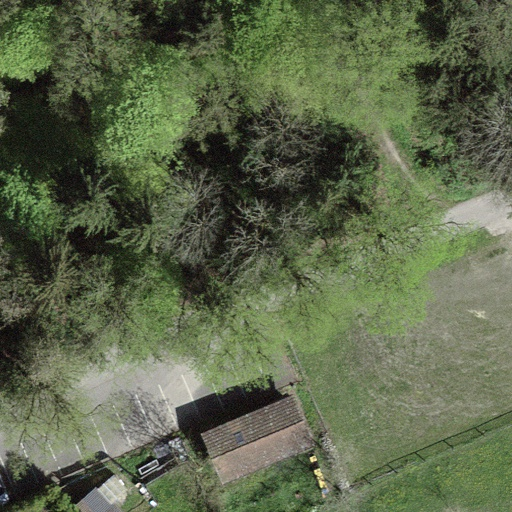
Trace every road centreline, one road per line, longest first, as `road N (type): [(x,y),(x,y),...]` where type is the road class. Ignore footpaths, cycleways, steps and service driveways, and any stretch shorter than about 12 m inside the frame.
road 1 (residential): [(0,421),(436,245)]
road 2 (track): [(282,0),(344,127),(436,245),(511,211)]
